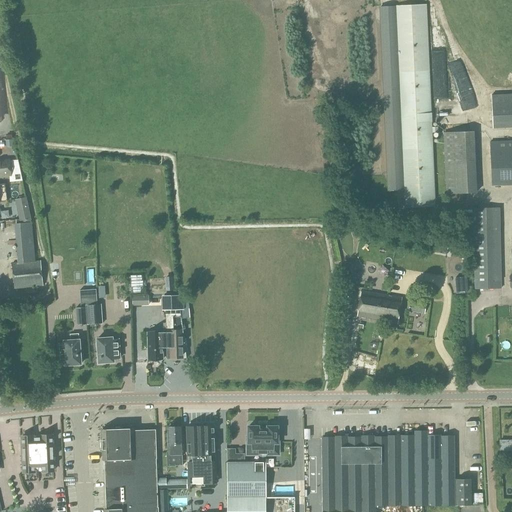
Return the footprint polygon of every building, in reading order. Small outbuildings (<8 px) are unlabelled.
[(388,191),(404,190),(405,207),(435,206),(432,132),(438,132),(438,127),(432,127),(426,4),(379,7),(388,191)] [(511,95),(491,96),(492,122),(511,120),(511,95)] [(447,193),(477,192),(474,131),(444,133),(447,193)] [(511,140),(490,141),(492,186),(511,185),(511,140)] [(0,161),(0,176),(10,175),(9,161),(0,161)] [(31,220),(26,198),(16,200),(21,222),(31,220)] [(472,208),(474,289),(501,288),(499,208),(472,208)] [(32,222),(14,224),(18,264),(12,264),(14,289),(43,286),(41,261),(35,261),(32,222)] [(349,286),(353,263),(345,262),(341,285),(349,286)] [(166,291),(175,290),(174,276),(165,277),(166,291)] [(466,293),(465,277),(463,277),(456,278),(457,294),(466,293)] [(362,291),(358,316),(383,320),(383,321),(397,324),(401,297),(362,291)] [(184,310),(184,295),(162,296),(162,310),(166,310),(166,309),(180,309),(181,310),(184,310)] [(426,304),(410,302),(409,311),(425,314),(426,304)] [(87,306),(89,324),(102,323),(100,305),(87,306)] [(86,307),(76,308),(77,325),(87,324),(86,307)] [(166,332),(148,333),(148,359),(163,359),(162,347),(167,347),(167,357),(186,357),(181,310),(180,309),(166,309),(166,310),(166,332)] [(59,343),(60,362),(66,362),(66,365),(81,364),(79,340),(78,334),(71,335),(71,341),(64,341),(65,343),(59,343)] [(97,339),(99,363),(114,362),(114,359),(120,358),(118,339),(112,340),(112,338),(97,339)] [(363,361),(345,361),(345,369),(363,369),(363,361)] [(45,415),(38,416),(40,425),(47,423),(45,415)] [(247,455),(263,455),(263,427),(257,427),(256,425),(254,424),(253,424),(251,425),(250,426),(248,426),(248,442),(247,442),(247,455)] [(268,427),(263,427),(263,455),(279,455),(279,442),(278,442),(278,426),(276,426),(275,425),(274,424),(272,424),(270,425),(269,427),(268,427)] [(214,454),(213,425),(187,426),(190,484),(215,483),(215,461),(216,461),(215,454),(214,454)] [(170,444),(171,452),(163,452),(163,466),(171,466),(171,471),(177,470),(177,466),(183,465),(182,452),(181,452),(180,443),(183,443),(183,434),(182,434),(182,426),(168,427),(169,435),(167,435),(168,444),(170,444)] [(159,511),(156,429),(135,430),(135,428),(102,429),(103,453),(103,460),(104,460),(105,509),(104,509),(104,511),(159,511)] [(439,504),(438,435),(427,435),(427,429),(414,429),(414,436),(402,436),(403,504),(439,504)] [(375,511),(376,504),(401,504),(403,504),(402,436),(374,436),(374,434),(361,434),(361,436),(321,437),(321,511),(375,511)] [(38,469),(37,437),(33,438),(33,435),(22,436),(22,446),(21,446),(21,462),(23,462),(23,472),(35,472),(34,469),(38,469)] [(37,437),(38,469),(42,469),(42,471),(54,471),(53,461),(55,461),(54,445),(52,445),(52,435),(41,435),(41,437),(37,437)] [(438,435),(439,504),(471,503),(470,477),(455,477),(454,435),(438,435)] [(227,499),(227,511),(264,511),(265,498),(265,462),(227,462),(227,499)] [(159,478),(159,489),(187,488),(187,480),(166,480),(166,478),(159,478)]
